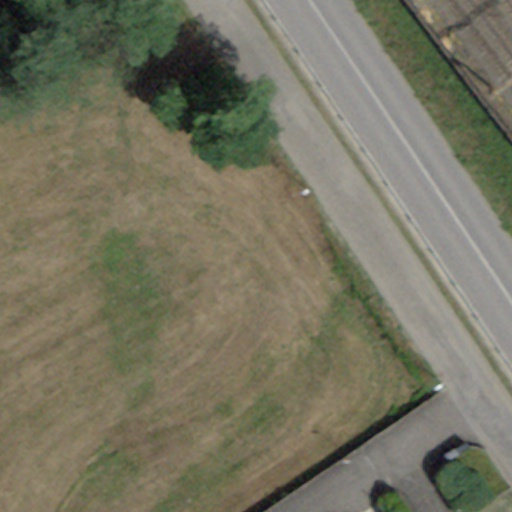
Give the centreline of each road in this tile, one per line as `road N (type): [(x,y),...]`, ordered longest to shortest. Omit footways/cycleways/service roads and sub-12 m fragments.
road 1 (unclassified): [(216,0),(511,439)]
road 2 (primary): [(511,304),(308,0)]
